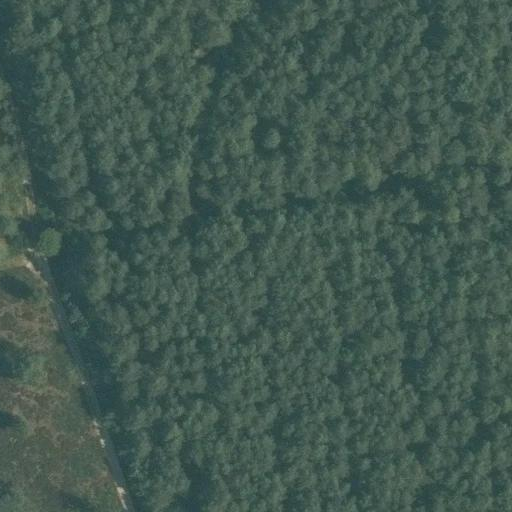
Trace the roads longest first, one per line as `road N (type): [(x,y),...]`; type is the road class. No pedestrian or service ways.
road 1 (track): [(122,511),(39,257)]
road 2 (track): [(39,257),(0,86)]
